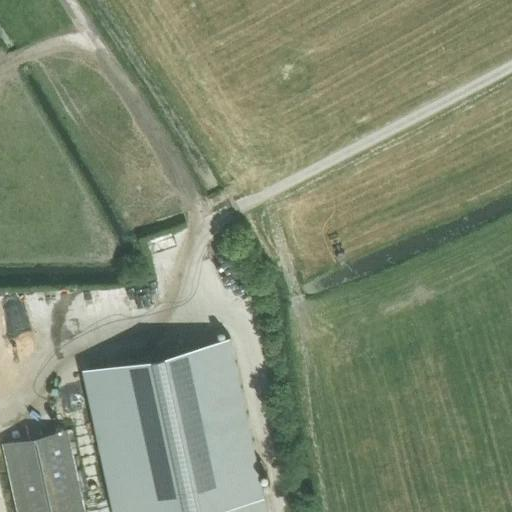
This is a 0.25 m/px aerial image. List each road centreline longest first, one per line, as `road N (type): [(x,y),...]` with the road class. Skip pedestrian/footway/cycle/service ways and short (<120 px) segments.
road 1 (track): [(66,0),(204,229),(183,296),(169,314),(74,350),(0,419)]
road 2 (unclassified): [(204,229),(511,66)]
